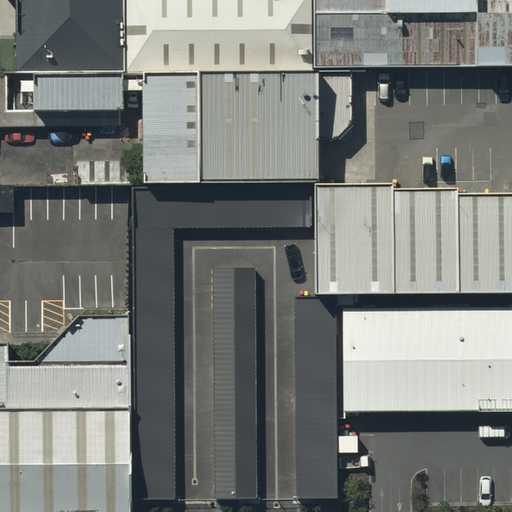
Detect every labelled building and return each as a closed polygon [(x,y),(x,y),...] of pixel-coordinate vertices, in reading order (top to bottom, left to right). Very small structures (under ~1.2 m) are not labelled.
[(12,0),(12,73),(121,71),(120,0),(12,0)] [(120,0),(121,71),(310,70),(308,0),(120,0)] [(511,0),(308,0),(310,70),(511,67),(511,0)] [(0,123),(118,123),(118,72),(12,73),(0,72),(0,123)] [(314,74),(132,74),(132,186),(314,185),(314,74)] [(12,182),(0,181),(0,211),(12,211),(12,182)] [(511,187),(310,188),(310,224),(311,297),(335,297),(511,295),(511,187)] [(310,224),(310,188),(132,189),(133,496),(175,497),(172,225),(310,224)] [(252,265),(210,265),(212,495),(254,495),(252,265)] [(511,405),(511,295),(335,297),(335,406),(511,405)] [(311,297),(292,297),(292,495),(335,495),(335,406),(335,297),(311,297)] [(0,405),(127,403),(127,312),(73,312),(32,359),(5,359),(4,340),(0,340),(0,405)] [(0,511),(130,511),(127,403),(0,405),(0,511)]
